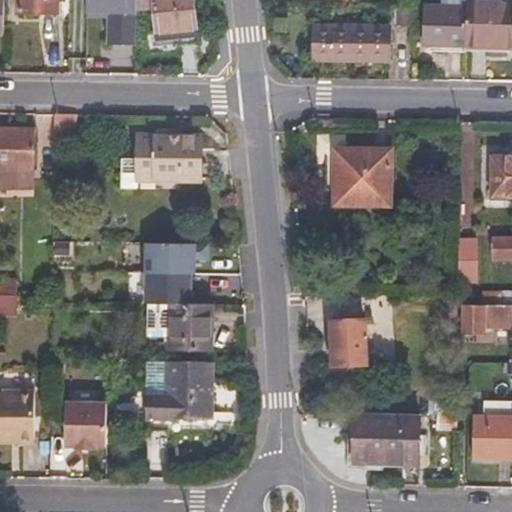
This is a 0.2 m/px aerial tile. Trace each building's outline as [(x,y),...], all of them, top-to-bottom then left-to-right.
[(20,0),(20,14),(60,14),(60,0),(20,0)] [(152,0),(157,34),(184,32),(186,38),(199,36),(194,0),(152,0)] [(469,6),(469,32),(511,32),(511,4),(470,3),(469,6)] [(427,5),(427,46),(469,47),(469,32),(469,6),(427,5)] [(133,24),(121,23),(119,48),(132,48),(133,24)] [(305,28),(304,55),(316,56),(316,60),(393,61),(394,57),(405,57),(407,30),(305,28)] [(147,36),(148,49),(199,43),(199,36),(186,38),(184,32),(157,34),(147,36)] [(58,115),(58,139),(77,139),(77,116),(58,115)] [(0,128),(0,186),(19,187),(20,168),(37,168),(38,130),(0,128)] [(141,159),(140,179),(203,180),(204,137),(141,136),(141,159)] [(332,142),(330,188),(339,189),(338,205),(394,206),(396,148),(352,147),(352,143),(332,142)] [(511,156),(497,156),(496,195),(511,195),(511,156)] [(126,187),(140,187),(140,179),(141,159),(126,159),(126,187)] [(463,240),(462,281),(480,282),(481,240),(463,240)] [(511,240),(499,240),(498,253),(511,253),(511,240)] [(102,243),(102,254),(130,255),(130,261),(148,261),(148,249),(131,248),(131,244),(102,243)] [(183,257),(182,282),(169,282),(167,307),(184,307),(185,296),(217,295),(217,258),(183,257)] [(0,281),(0,296),(19,296),(20,282),(0,281)] [(484,302),(511,301),(511,288),(484,289),(484,302)] [(360,291),(360,320),(370,319),(371,320),(378,320),(378,291),(360,291)] [(0,296),(0,315),(25,316),(25,297),(19,296),(0,296)] [(511,304),(468,303),(467,322),(489,323),(490,316),(511,317),(511,304)] [(181,337),(181,352),(213,353),(214,308),(184,307),(167,307),(167,337),(181,337)] [(332,321),(334,365),(374,363),(371,320),(370,319),(360,320),(332,321)] [(148,364),(148,420),(219,421),(220,416),(214,415),(215,365),(148,364)] [(0,443),(11,443),(10,438),(39,437),(39,391),(7,392),(7,395),(0,395),(0,443)] [(108,448),(109,400),(66,399),(65,447),(108,448)] [(477,416),(476,457),(511,457),(511,403),(491,403),(490,416),(477,416)] [(356,412),(356,462),(419,463),(421,413),(356,412)] [(148,420),(148,432),(219,432),(219,421),(148,420)]
